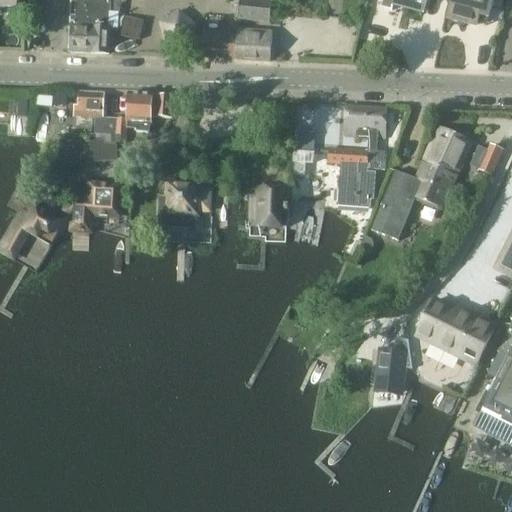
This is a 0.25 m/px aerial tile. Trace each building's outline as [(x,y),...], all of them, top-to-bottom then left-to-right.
[(73,0),(73,52),(112,54),(112,53),(111,0),(73,0)] [(270,22),(272,2),(245,0),(241,0),(240,19),(270,22)] [(384,0),(382,7),(392,10),(394,2),(425,11),(428,0),(384,0)] [(453,0),(449,17),(479,25),(482,16),(490,18),(494,0),(453,0)] [(179,12),(161,24),(167,47),(190,48),(197,25),(179,12)] [(271,62),(272,33),(205,30),(204,48),(195,47),(194,57),(271,62)] [(102,125),(104,94),(78,93),(77,108),(73,107),(73,119),(96,121),(96,125),(102,125)] [(170,119),(170,103),(151,102),(151,96),(128,94),(126,122),(116,121),(115,137),(126,138),(127,129),(136,129),(135,134),(148,134),(149,124),(150,123),(150,118),(170,119)] [(27,119),(28,101),(17,101),(16,119),(27,119)] [(41,103),(40,106),(40,111),(48,112),(49,104),(41,103)] [(365,139),(367,112),(347,110),(345,137),(365,139)] [(385,139),(387,114),(367,112),(365,139),(370,140),(368,155),(330,152),(329,164),(341,166),(337,206),(355,208),(357,174),(358,165),(367,166),(367,170),(383,172),(384,155),(376,154),(378,139),(385,139)] [(443,210),(472,143),(438,128),(416,180),(423,184),(417,198),(423,201),(422,203),(437,210),(438,207),(443,210)] [(105,142),(105,144),(125,145),(126,138),(115,137),(105,136),(105,142)] [(480,147),(472,167),(494,177),(505,151),(492,145),(489,151),(480,147)] [(304,180),(306,153),(293,152),(291,179),(304,180)] [(398,241),(417,198),(423,184),(416,180),(397,173),(372,230),(398,241)] [(371,202),(373,176),(357,174),(355,208),(368,209),(368,201),(371,202)] [(68,202),(62,215),(71,220),(73,218),(74,219),(73,236),(89,236),(90,237),(90,232),(90,230),(90,229),(91,220),(121,221),(123,188),(118,187),(89,186),(88,186),(87,199),(87,203),(71,202),(68,202)] [(206,211),(207,193),(198,193),(199,190),(168,188),(167,200),(158,200),(157,230),(193,232),(195,210),(206,211)] [(287,208),(288,193),(260,192),(260,199),(250,198),(249,228),(262,228),(273,228),(286,230),(289,223),(289,218),(290,218),(291,209),(287,208)] [(43,212),(32,205),(27,215),(22,212),(0,251),(15,260),(30,234),(53,248),(68,222),(45,209),(43,212)] [(511,236),(495,270),(511,278),(511,236)] [(374,246),(372,241),(366,238),(359,253),(365,256),(371,253),(374,246)] [(435,303),(417,338),(477,368),(497,328),(481,321),(479,325),(435,303)] [(511,319),(511,321),(511,324),(498,353),(509,359),(483,410),(511,424),(511,319)] [(377,360),(374,385),(403,389),(406,365),(413,365),(410,342),(395,340),(393,349),(380,348),(379,360),(377,360)]
